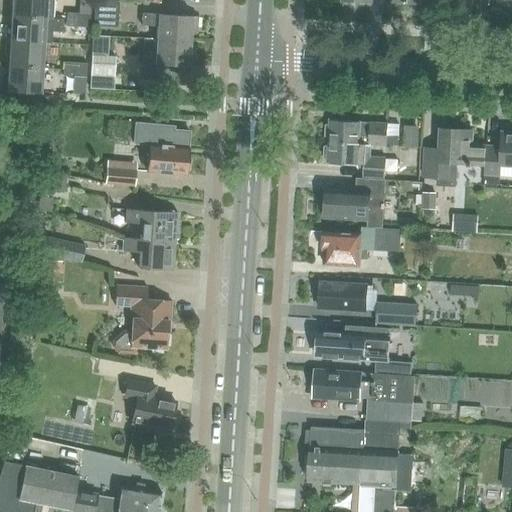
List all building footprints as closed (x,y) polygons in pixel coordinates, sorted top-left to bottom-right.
[(11,0),(11,14),(53,17),(53,0),(11,0)] [(116,0),(95,0),(93,26),(117,27),(119,0),(116,0)] [(65,25),(77,26),(78,12),(66,12),(65,25)] [(78,12),(77,26),(88,27),(89,13),(78,12)] [(158,26),(157,39),(192,41),(192,33),(197,33),(198,16),(143,13),(142,25),(158,26)] [(11,14),(9,39),(43,41),(51,42),(52,32),(62,32),(63,18),(53,17),(11,14)] [(8,54),(8,64),(41,66),(43,41),(9,39),(9,40),(4,42),(4,51),(8,54)] [(141,57),(140,75),(177,78),(180,65),(190,66),(195,66),(196,50),(191,50),(192,41),(157,39),(156,51),(151,51),(148,51),(141,57)] [(91,56),(90,70),(114,71),(115,58),(91,56)] [(62,75),(74,75),(74,62),(63,62),(62,75)] [(74,62),(74,75),(85,76),(86,63),(74,62)] [(41,66),(8,64),(7,72),(5,72),(1,75),(0,85),(0,89),(40,92),(41,66)] [(329,138),(329,142),(371,144),(398,146),(399,137),(387,136),(388,123),(330,120),(330,124),(326,126),(325,136),(329,138)] [(146,172),(185,176),(189,132),(166,130),(167,126),(135,123),(133,144),(149,145),(146,172)] [(452,163),(481,165),(483,147),(472,146),(473,131),(437,128),(435,150),(422,148),(420,177),(434,178),(434,185),(451,186),(452,163)] [(485,174),(485,184),(500,185),(500,175),(501,164),(511,165),(511,132),(503,132),(502,148),(486,147),(485,174)] [(371,144),(329,142),(329,145),(325,147),(324,157),(328,159),(328,163),(363,165),(362,177),(385,178),(386,158),(370,157),(371,144)] [(108,167),(107,183),(134,185),(135,170),(108,167)] [(42,173),(41,189),(65,191),(66,174),(42,173)] [(380,192),(381,180),(357,178),(356,190),(326,188),(324,218),(368,221),(370,191),(380,192)] [(423,193),(422,208),(434,209),(435,193),(423,193)] [(52,200),(43,199),(40,199),(39,211),(42,211),(51,212),(52,200)] [(126,209),(125,223),(141,224),(141,225),(140,239),(175,242),(175,239),(179,238),(181,221),(177,221),(177,212),(126,209)] [(454,214),(453,232),(477,233),(478,215),(454,214)] [(361,234),(359,258),(366,259),(367,250),(372,250),(400,252),(401,230),(376,228),(373,228),(361,227),(361,234)] [(323,232),(322,250),(325,250),(324,264),(359,267),(361,234),(323,232)] [(175,242),(140,239),(124,238),(123,251),(139,252),(139,268),(173,271),(175,242)] [(84,247),(45,239),(42,255),(81,264),(84,247)] [(320,284),(319,307),(365,310),(367,286),(320,284)] [(113,341),(112,347),(118,354),(137,355),(137,350),(168,352),(172,302),(147,301),(148,288),(117,286),(115,308),(133,309),(132,332),(123,331),(113,341)] [(478,287),(463,286),(463,295),(477,296),(478,287)] [(376,312),(375,326),(416,329),(417,315),(376,312)] [(318,332),(316,356),(376,361),(376,372),(387,373),(390,329),(346,326),(346,334),(318,332)] [(392,360),(391,374),(415,376),(430,377),(430,376),(431,364),(431,363),(392,360)] [(431,364),(430,376),(442,377),(443,365),(431,364)] [(373,395),(371,421),(411,423),(422,424),(424,405),(413,404),(415,376),(391,374),(381,373),(315,369),(313,398),(360,402),(360,394),(373,395)] [(127,381),(124,397),(136,400),(131,424),(169,431),(175,402),(153,397),(155,387),(127,381)] [(86,424),(89,409),(78,407),(74,422),(86,424)] [(460,408),(459,418),(481,419),(482,409),(460,408)] [(305,433),(303,476),(309,476),(308,482),(358,484),(356,511),(415,511),(416,508),(394,506),(395,492),(413,493),(415,458),(398,457),(399,436),(410,436),(411,423),(371,421),(365,420),(364,433),(311,430),(311,433),(305,433)] [(4,462),(0,474),(0,511),(27,511),(28,511),(30,502),(70,510),(70,511),(69,511),(161,511),(163,507),(161,504),(159,504),(161,492),(121,486),(119,499),(97,496),(97,495),(74,491),(77,477),(24,466),(4,462)]
